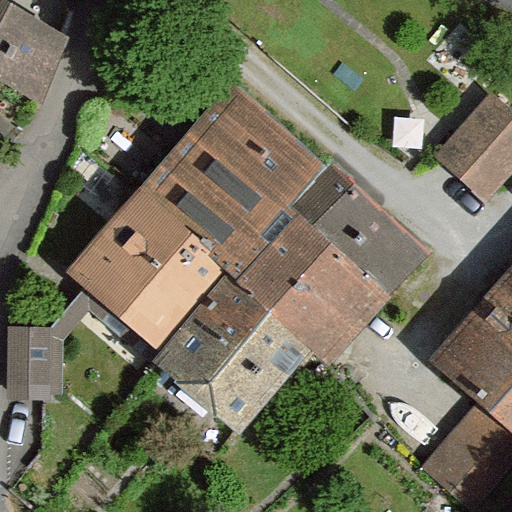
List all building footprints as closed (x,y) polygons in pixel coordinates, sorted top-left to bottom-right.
[(0,77),(40,100),(67,41),(0,1),(0,77)] [(137,187),(219,263),(275,203),(313,164),(229,87),(137,187)] [(511,114),(491,95),(439,154),(484,194),(511,163),(511,114)] [(275,203),(370,286),(379,294),(424,252),(318,159),(313,164),(275,203)] [(160,347),(225,270),(219,263),(137,187),(66,264),(85,281),(110,303),(160,347)] [(275,203),(219,263),(225,270),(308,346),(313,350),(370,286),(275,203)] [(225,270),(160,347),(152,357),(238,429),(308,346),(225,270)] [(484,399),(511,423),(511,273),(437,358),(484,399)] [(110,303),(85,281),(46,327),(45,392),(61,392),(62,337),(87,309),(98,318),(110,303)] [(46,327),(11,327),(10,392),(45,392),(46,327)] [(469,508),(511,459),(511,423),(484,399),(423,467),(469,508)]
